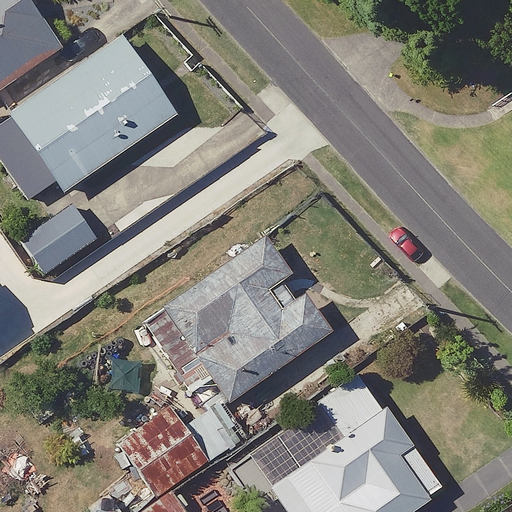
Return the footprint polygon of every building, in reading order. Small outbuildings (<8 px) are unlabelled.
[(0,0),(0,86),(59,48),(27,0),(0,0)] [(174,112),(118,34),(5,115),(61,193),(174,112)] [(94,238),(69,202),(19,237),(45,273),(94,238)] [(288,272),(262,235),(159,309),(228,404),(331,331),(303,291),(280,308),(265,288),(288,272)] [(207,458),(169,406),(119,442),(156,495),(207,458)] [(238,444),(211,407),(184,426),(211,463),(238,444)] [(410,446),(383,407),(305,463),(340,511),(410,511),(428,500),(397,456),(410,446)] [(340,511),(305,463),(267,490),(283,511),(340,511)] [(182,511),(169,493),(141,511),(182,511)]
